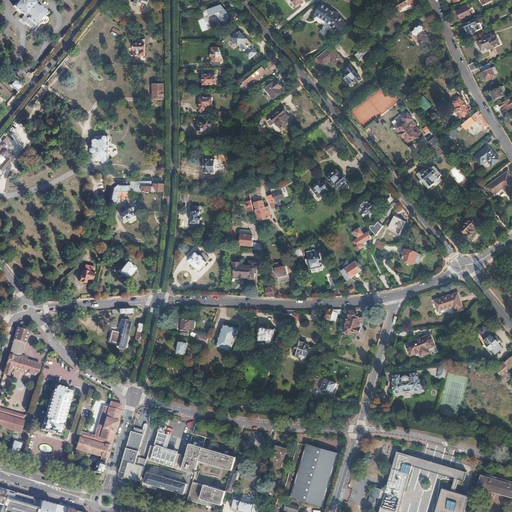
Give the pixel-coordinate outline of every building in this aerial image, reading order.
[(43,16),(47,12),(39,5),(38,6),(36,4),(37,3),(33,0),(18,0),(14,5),(26,15),(22,19),(36,30),(41,24),(46,18),(43,16)] [(401,0),(395,3),(397,8),(401,7),(402,9),(409,5),(410,6),(411,5),(414,10),(419,7),(417,2),(418,2),(417,0),(401,0)] [(338,16),(334,12),(322,4),(315,14),(329,24),(337,32),(346,25),(341,18),(338,16)] [(235,21),(222,5),(206,11),(208,17),(215,14),(222,22),(224,21),(228,26),(235,21)] [(471,15),(467,6),(463,8),(463,9),(458,12),(460,16),(459,17),(460,19),(461,19),(471,15)] [(483,28),(480,23),(477,24),(475,20),(464,25),(464,27),(465,29),(466,29),(469,35),(483,28)] [(425,30),(421,24),(412,32),(417,38),(418,38),(420,41),(418,42),(422,47),(425,44),(424,43),(428,39),(426,37),(427,36),(424,31),(425,30)] [(254,46),(248,39),(247,39),(240,31),(238,33),(237,32),(235,34),(234,33),(231,35),(233,38),(232,38),(239,46),(242,43),(248,51),(245,54),(250,59),(258,53),(253,47),(254,46)] [(499,44),(495,35),(492,37),(491,34),(482,38),(483,39),(478,42),(479,44),(478,46),(479,48),(481,48),(482,50),(487,48),(488,50),(499,44)] [(145,44),(145,40),(137,40),(137,44),(135,44),(135,51),(137,50),(137,56),(146,56),(146,44),(145,44)] [(225,62),(217,41),(216,41),(214,41),(214,44),(213,44),(213,53),(212,53),(212,57),(213,57),(213,62),(225,62)] [(363,55),(371,49),(368,44),(356,55),(359,59),(360,59),(361,60),(364,57),(363,55)] [(341,63),(329,49),(316,60),(322,67),(328,62),(333,69),(341,63)] [(478,69),(475,64),(469,66),(470,68),(472,72),(478,69)] [(495,76),(489,64),(480,68),(486,81),(495,76)] [(361,79),(358,75),(359,75),(356,72),(355,71),(352,66),(347,70),(348,71),(343,76),(351,84),(355,81),(356,83),(361,79)] [(259,79),(259,78),(267,72),(263,67),(241,85),(240,86),(243,89),(247,86),(248,87),(252,84),(256,81),(257,81),(259,79)] [(283,76),(289,71),(286,67),(280,73),(283,76)] [(216,85),(216,75),(212,75),(203,75),(203,85),(212,85),(216,85)] [(15,88),(20,82),(16,79),(11,85),(15,88)] [(241,85),(236,79),(233,82),(238,88),(240,86),(241,85)] [(415,84),(412,80),(406,85),(409,88),(415,84)] [(282,92),(280,89),(282,87),(279,84),(280,83),(278,81),(277,82),(276,81),(265,90),(270,96),(271,95),(274,99),(282,92)] [(164,97),(164,85),(154,85),(154,101),(157,101),(157,97),(164,97)] [(504,96),(502,92),(505,90),(502,86),(500,87),(490,92),(490,93),(490,94),(491,95),(492,96),(494,100),(504,96)] [(213,106),(213,97),(201,97),(201,112),(207,111),(207,106),(213,106)] [(424,98),(419,101),(421,104),(422,103),(426,108),(429,105),(424,98)] [(462,118),(470,111),(462,102),(459,99),(453,103),(456,107),(454,109),(462,118)] [(509,100),(500,105),(504,112),(511,107),(511,99),(510,101),(509,100)] [(286,113),(286,111),(284,109),(284,110),(283,109),(271,118),(277,126),(281,123),(284,126),(292,120),(286,113)] [(466,129),(477,120),(485,129),(488,126),(484,120),(479,111),(460,126),(462,128),(464,127),(466,129)] [(416,126),(411,120),(412,119),(408,114),(406,116),(404,113),(392,123),(397,129),(398,128),(402,133),(402,134),(405,138),(406,138),(410,143),(414,140),(415,140),(419,137),(419,136),(422,134),(418,128),(416,130),(415,127),(416,126)] [(213,130),(213,124),(208,124),(207,123),(205,123),(200,123),(200,128),(199,128),(199,134),(205,134),(205,133),(209,133),(212,133),(212,130),(213,130)] [(459,133),(454,128),(449,133),(453,138),(459,133)] [(0,175),(2,173),(1,172),(14,157),(4,149),(0,154),(0,151),(3,147),(4,148),(5,146),(5,145),(5,144),(4,143),(8,139),(3,135),(0,138),(0,175)] [(107,156),(108,142),(107,142),(107,137),(106,135),(99,135),(97,136),(93,136),(93,141),(92,142),(91,146),(90,147),(90,151),(91,153),(91,160),(92,160),(93,162),(96,162),(97,161),(100,161),(101,162),(105,162),(106,160),(107,160),(107,157),(107,156)] [(437,143),(440,140),(436,136),(428,142),(432,146),(437,143)] [(432,146),(431,147),(439,157),(444,152),(437,143),(432,146)] [(257,152),(257,150),(255,144),(249,146),(251,154),(257,152)] [(337,144),(327,151),(332,157),(342,150),(337,144)] [(488,145),(474,156),(480,163),(486,158),(491,164),(499,158),(488,145)] [(216,173),(216,160),(205,160),(205,173),(216,173)] [(442,176),(435,167),(430,170),(430,169),(426,172),(426,173),(425,174),(425,173),(423,174),(424,175),(422,176),(431,187),(436,183),(435,182),(440,177),(442,176)] [(341,173),(337,169),(329,175),(331,177),(329,178),(331,180),(329,182),(326,179),(322,183),(319,179),(312,185),(320,194),(327,189),(329,191),(334,187),(333,186),(335,184),(335,185),(337,184),(340,187),(347,181),(346,179),(347,178),(343,174),(342,175),(341,173)] [(511,191),(511,182),(506,174),(489,186),(494,194),(504,187),(509,194),(511,191)] [(431,187),(422,176),(420,177),(429,188),(431,187)] [(164,192),(164,185),(164,184),(162,184),(161,183),(161,182),(160,182),(159,183),(158,183),(158,184),(155,184),(155,187),(152,187),(152,181),(131,180),(131,184),(119,184),(118,184),(115,180),(109,185),(112,188),(109,203),(115,204),(117,194),(118,190),(129,191),(159,192),(164,192)] [(220,189),(220,183),(216,183),(216,191),(220,191),(224,191),(224,190),(223,190),(223,189),(220,189)] [(285,202),(279,186),(271,189),(273,194),(277,206),(278,209),(282,208),(281,204),(285,202)] [(485,190),(480,187),(476,191),(481,195),(485,190)] [(277,206),(273,194),(268,196),(272,208),(277,206)] [(266,209),(264,202),(261,202),(260,201),(257,202),(257,203),(255,204),(256,209),(257,209),(258,211),(257,212),(259,222),(269,219),(268,213),(270,212),(269,208),(266,209)] [(370,212),(376,207),(372,203),(370,204),(368,201),(367,201),(357,210),(359,212),(361,210),(362,212),(361,214),(364,217),(370,212)] [(137,217),(132,209),(131,209),(129,206),(125,209),(127,212),(120,216),(126,224),(137,217)] [(202,220),(202,218),(200,217),(201,212),(192,211),(191,223),(192,223),(191,226),(199,227),(199,224),(200,224),(200,221),(201,221),(202,220)] [(466,222),(461,228),(466,233),(467,232),(471,235),(474,230),(471,227),(476,222),(478,224),(482,219),(474,213),(470,217),(469,216),(464,221),(466,222)] [(406,222),(395,216),(389,228),(400,234),(406,222)] [(377,236),(384,226),(378,222),(375,226),(371,226),(371,228),(377,236)] [(371,239),(370,237),(371,236),(368,232),(364,234),(360,228),(354,231),(358,238),(355,240),(358,245),(360,249),(365,246),(363,243),(368,240),(371,239)] [(253,242),(253,236),(242,234),(241,245),(253,246),(254,242),(253,242)] [(415,264),(419,254),(410,251),(411,246),(406,244),(404,249),(406,250),(402,260),(415,264)] [(324,267),(321,257),(317,258),(315,251),(307,253),(309,261),(306,261),(307,266),(310,265),(311,270),(312,270),(323,267),(324,267)] [(207,262),(210,258),(204,253),(202,255),(198,252),(197,253),(196,252),(189,260),(200,271),(208,263),(207,262)] [(257,271),(258,261),(250,261),(250,266),(243,265),(243,262),(233,262),(233,267),(235,267),(234,277),(249,278),(250,280),(253,280),(255,278),(255,271),(257,271)] [(362,271),(356,261),(349,266),(349,265),(347,264),(345,266),(344,267),(345,269),(341,271),(347,280),(351,278),(362,271)] [(135,269),(126,262),(118,272),(127,279),(135,269)] [(290,280),(286,266),(280,267),(278,263),(274,263),(274,264),(267,266),(269,273),(275,271),(275,270),(276,269),(279,282),(290,280)] [(91,280),(94,267),(85,265),(84,271),(82,270),(79,281),(85,282),(86,279),(91,280)] [(275,294),(273,287),(266,288),(268,297),(275,297),(275,294)] [(461,308),(456,292),(432,299),(435,311),(450,306),(452,311),(461,308)] [(335,321),(338,313),(339,313),(341,309),(338,309),(331,310),(328,310),(325,318),(335,321)] [(358,333),(363,317),(357,315),(358,313),(351,310),(350,313),(348,313),(345,323),(346,324),(344,332),(345,332),(344,334),(350,336),(350,334),(351,334),(352,332),(358,333)] [(299,319),(300,314),(293,312),(291,318),(291,319),(296,321),(297,318),(299,319)] [(121,332),(113,330),(110,341),(118,343),(117,348),(125,350),(132,320),(124,318),(121,332)] [(189,335),(192,320),(184,319),(182,334),(189,335)] [(141,334),(143,325),(139,323),(135,340),(133,339),(132,343),(138,345),(139,342),(141,334)] [(237,330),(223,325),(216,347),(229,352),(237,330)] [(274,344),(276,328),(260,326),(259,340),(267,341),(267,343),(274,344)] [(503,348),(499,342),(495,337),(494,336),(493,338),(491,336),(492,335),(485,327),(483,327),(478,331),(479,333),(485,341),(483,342),(494,355),(503,348)] [(26,357),(21,355),(28,331),(17,328),(13,341),(3,373),(9,375),(11,370),(10,369),(11,368),(37,376),(41,364),(25,359),(26,357)] [(209,337),(201,335),(198,333),(196,341),(199,342),(207,344),(209,337)] [(429,336),(406,345),(410,356),(419,352),(421,356),(428,353),(426,349),(433,346),(429,336)] [(185,354),(188,342),(180,340),(177,353),(185,354)] [(315,351),(314,349),(309,347),(303,345),(304,342),(298,341),(294,355),(306,358),(307,355),(312,357),(314,356),(315,351)] [(511,357),(511,356),(508,359),(509,360),(506,362),(497,370),(501,375),(510,368),(511,366),(511,357)] [(445,379),(447,366),(439,365),(437,377),(445,379)] [(316,390),(319,380),(317,379),(318,377),(316,376),(318,369),(316,369),(309,394),(316,396),(317,391),(316,390)] [(422,373),(395,375),(397,391),(423,389),(422,373)] [(333,396),(337,383),(326,379),(322,392),(333,396)] [(64,423),(63,423),(72,390),(54,385),(45,418),(44,417),(40,429),(48,431),(48,432),(53,434),(53,433),(60,435),(64,423)] [(0,426),(20,432),(26,415),(0,407),(0,402),(1,398),(0,397),(0,426)] [(108,454),(114,433),(120,413),(121,410),(121,408),(121,405),(111,402),(109,408),(103,406),(94,437),(81,433),(76,449),(104,458),(102,464),(96,462),(94,472),(102,475),(106,460),(108,454)] [(138,457),(145,434),(140,433),(141,430),(137,429),(136,432),(132,430),(126,451),(124,458),(120,471),(122,471),(121,475),(124,476),(141,481),(147,460),(138,457)] [(182,470),(186,455),(164,449),(169,434),(160,431),(156,445),(158,445),(157,447),(152,445),(147,460),(182,470)] [(19,453),(23,442),(13,439),(10,450),(19,453)] [(186,455),(182,470),(195,474),(199,461),(208,464),(208,465),(213,467),(213,465),(220,467),(224,453),(211,449),(212,449),(213,447),(209,446),(208,448),(209,448),(209,449),(190,443),(186,455)] [(282,494),(320,506),(337,454),(306,444),(306,446),(298,443),(282,494)] [(281,464),(286,450),(276,447),(271,462),(281,464)] [(232,471),(236,457),(228,455),(228,454),(229,454),(229,452),(226,451),(225,453),(226,453),(226,454),(224,453),(220,467),(232,471)] [(459,479),(464,481),(467,471),(397,451),(385,489),(373,485),(370,496),(379,498),(383,499),(378,511),(397,511),(412,466),(455,478),(459,479)] [(238,479),(240,472),(238,472),(238,471),(235,470),(235,469),(237,469),(239,463),(235,462),(232,471),(228,486),(226,491),(232,493),(236,479),(238,479)] [(160,475),(162,469),(153,466),(149,468),(148,472),(160,475)] [(148,472),(145,482),(184,494),(187,484),(160,475),(148,472)] [(478,488),(511,497),(511,481),(487,475),(487,476),(481,475),(481,476),(476,474),(473,486),(474,486),(478,487),(478,488)] [(209,506),(214,487),(204,485),(204,486),(193,482),(188,500),(209,506)] [(216,503),(220,489),(214,487),(209,506),(214,508),(216,503)] [(451,490),(443,488),(435,511),(464,511),(469,495),(455,491),(451,490)] [(222,505),(226,491),(220,489),(216,503),(222,505)] [(37,511),(40,502),(33,500),(32,498),(17,493),(15,495),(13,494),(12,492),(10,491),(8,492),(7,492),(6,492),(0,510),(0,511),(37,511)] [(241,501),(235,499),(232,508),(239,510),(238,511),(243,511),(257,511),(260,506),(255,504),(256,502),(242,498),(241,501)] [(52,511),(55,505),(41,500),(40,502),(37,511),(52,511)] [(76,507),(59,502),(58,505),(74,510),(76,507)] [(297,511),(299,508),(285,503),(283,511),(287,511),(297,511)]
